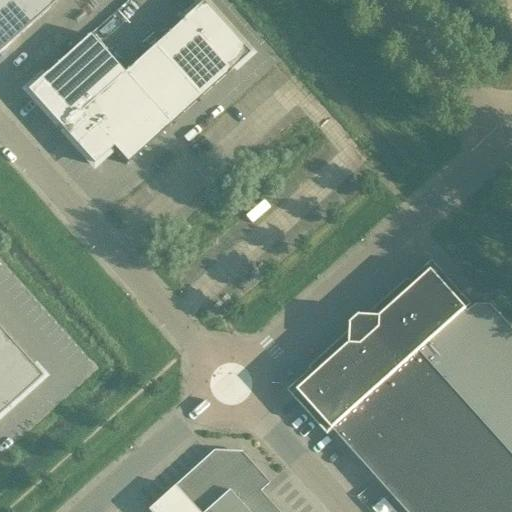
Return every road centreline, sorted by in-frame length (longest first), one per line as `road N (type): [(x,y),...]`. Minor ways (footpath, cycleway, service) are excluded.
road 1 (unclassified): [(236,387),(507,132)]
road 2 (unclassified): [(0,119),(236,387)]
road 3 (unknown): [(227,0),(256,33),(255,50),(80,210)]
road 4 (unclassified): [(92,511),(236,387)]
road 5 (unclassified): [(507,132),(387,0)]
road 6 (unclassified): [(347,511),(236,387)]
road 7 (unknown): [(0,84),(101,0)]
